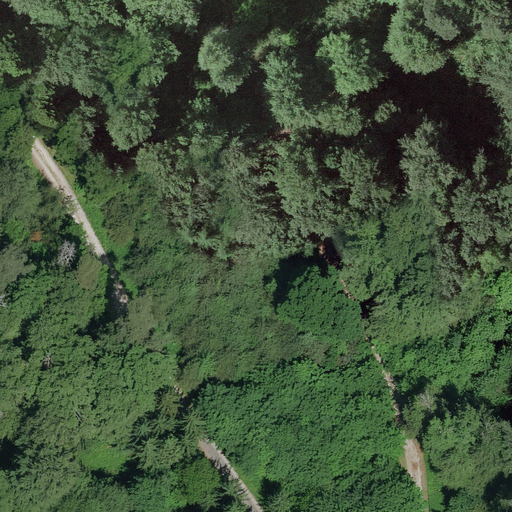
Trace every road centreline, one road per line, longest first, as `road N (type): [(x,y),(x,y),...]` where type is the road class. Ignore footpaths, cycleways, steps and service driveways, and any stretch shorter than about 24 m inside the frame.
road 1 (track): [(221,0),(403,405),(418,511)]
road 2 (track): [(252,511),(0,108)]
